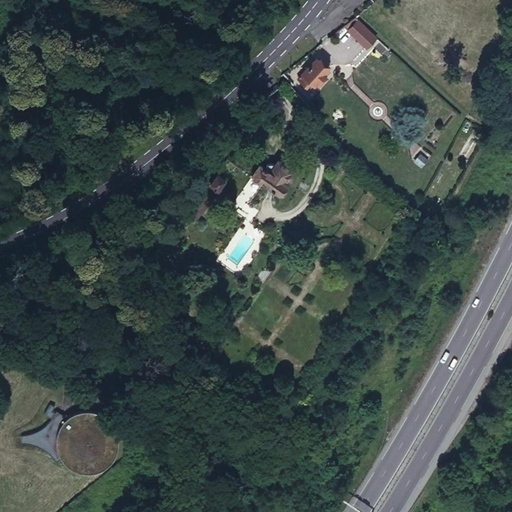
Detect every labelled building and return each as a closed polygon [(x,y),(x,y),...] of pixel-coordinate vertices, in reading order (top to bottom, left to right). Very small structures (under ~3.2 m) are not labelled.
[(341,26),(356,45),(368,35),(353,17),(341,26)] [(315,59),(297,78),(305,85),(310,81),(313,85),(327,69),(315,59)] [(261,164),(252,176),(260,182),(260,180),(276,191),(280,190),(284,185),(283,181),(291,170),(278,160),(274,164),(271,162),(267,163),(264,167),(261,164)] [(216,173),(209,182),(214,186),(213,187),(213,188),(214,189),(215,190),(216,190),(217,190),(218,189),(219,188),(219,187),(218,186),(217,185),(223,178),(216,173)] [(191,206),(198,212),(212,195),(205,189),(191,206)] [(241,199),(236,207),(249,215),(254,207),(241,199)] [(59,434),(48,432),(44,452),(56,454),(57,455),(57,457),(57,458),(58,459),(59,461),(60,463),(61,464),(62,466),(63,467),(64,468),(65,469),(67,470),(68,471),(69,472),(70,473),(71,474),(72,474),(74,475),(76,476),(78,476),(80,477),(82,478),(84,478),(85,478),(87,478),(90,478),(93,477),(95,477),(97,476),(99,476),(101,475),(103,474),(105,472),(106,472),(108,470),(110,468),(111,466),(112,465),(113,463),(114,462),(115,461),(115,460),(116,458),(117,456),(117,454),(118,452),(118,450),(118,449),(119,447),(119,446),(118,444),(118,443),(118,442),(118,441),(118,439),(118,437),(117,436),(117,435),(116,433),(115,431),(114,431),(114,430),(113,428),(111,427),(110,426),(107,423),(106,422),(105,422),(104,421),(103,420),(102,419),(100,419),(99,418),(97,417),(95,417),(93,416),(91,416),(90,416),(88,416),(86,415),(84,416),(82,416),(81,416),(80,416),(77,417),(75,418),(73,419),(71,420),(68,422),(66,424),(65,425),(63,427),(61,430),(60,432),(59,434)]
